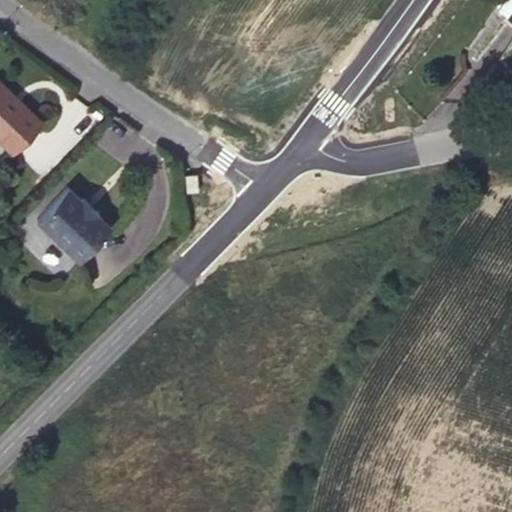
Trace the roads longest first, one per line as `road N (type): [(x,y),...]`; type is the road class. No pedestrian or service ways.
road 1 (tertiary): [(0,453),(264,187)]
road 2 (residential): [(264,187),(0,0)]
road 3 (residential): [(511,146),(336,166),(300,144)]
road 4 (tertiary): [(300,144),(415,0)]
